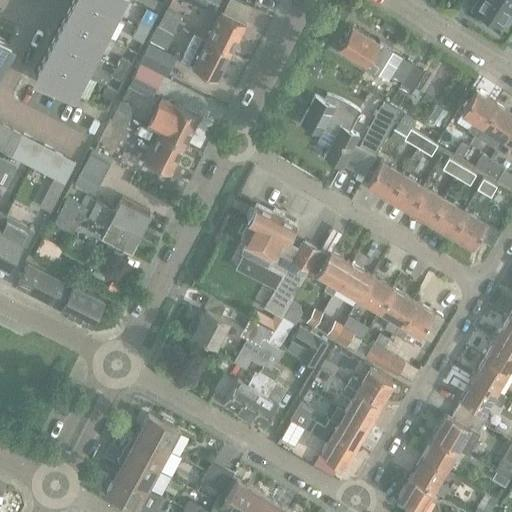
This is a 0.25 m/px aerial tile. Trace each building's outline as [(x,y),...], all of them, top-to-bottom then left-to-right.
[(116,18),(82,0),(73,0),(65,15),(106,37),(116,18)] [(82,0),(116,18),(125,0),(82,0)] [(193,0),(211,9),(215,0),(193,0)] [(511,0),(477,0),(473,8),(500,25),(511,6),(511,0)] [(166,7),(161,17),(177,25),(182,14),(166,7)] [(221,11),(206,39),(230,51),(245,23),(221,11)] [(65,15),(55,35),(96,56),(106,37),(65,15)] [(173,33),(177,25),(161,17),(157,25),(173,33)] [(141,19),(136,28),(147,33),(151,24),(141,19)] [(352,25),(339,47),(365,63),(363,66),(376,74),(377,73),(386,79),(390,73),(401,54),(392,49),(393,48),(379,40),(378,41),(352,25)] [(136,28),(131,36),(142,42),(147,33),(136,28)] [(181,59),(193,65),(192,67),(216,80),(230,51),(206,39),(194,33),(181,59)] [(55,35),(45,54),(86,75),(96,56),(55,35)] [(0,37),(0,60),(9,43),(0,37)] [(149,43),(140,61),(165,74),(174,56),(149,43)] [(45,54),(35,74),(76,95),(86,75),(45,54)] [(401,54),(390,73),(401,79),(412,61),(401,54)] [(121,57),(116,66),(127,71),(132,63),(121,57)] [(139,62),(131,79),(152,90),(161,73),(139,62)] [(112,75),(122,80),(127,71),(116,66),(112,75)] [(195,92),(172,80),(165,93),(188,105),(195,92)] [(106,85),(102,94),(112,100),(117,91),(106,85)] [(461,110),(462,111),(456,121),(475,134),(496,101),(475,88),(461,110)] [(324,99),(315,94),(300,123),(319,133),(324,123),(337,130),(323,156),(341,166),(358,133),(348,128),(358,109),(350,103),(340,98),(327,93),(324,99)] [(119,100),(115,109),(130,116),(134,108),(119,100)] [(511,111),(496,101),(475,134),(496,147),(511,121),(511,111)] [(174,103),(160,131),(185,144),(199,115),(174,103)] [(378,105),(357,145),(360,149),(370,155),(394,115),(378,105)] [(125,125),(130,116),(115,109),(110,118),(125,125)] [(511,121),(496,147),(505,153),(511,142),(511,121)] [(1,122),(0,124),(0,149),(1,150),(12,128),(1,122)] [(12,128),(1,150),(11,155),(22,133),(12,128)] [(404,139),(417,146),(423,136),(410,128),(404,139)] [(170,172),(185,144),(160,131),(146,160),(170,172)] [(22,133),(11,155),(22,161),(33,139),(22,133)] [(423,136),(417,146),(431,155),(435,148),(437,144),(423,136)] [(33,139),(22,161),(32,166),(43,144),(33,139)] [(453,153),(461,158),(468,147),(469,145),(461,140),(453,153)] [(43,144),(32,166),(42,171),(54,149),(43,144)] [(461,158),(474,166),(481,170),(489,157),(482,153),(480,155),(468,147),(461,158)] [(92,148),(79,173),(73,184),(93,194),(99,183),(112,158),(92,148)] [(54,149),(42,171),(54,177),(65,155),(54,149)] [(65,155),(54,177),(64,182),(75,161),(65,155)] [(442,168),(455,176),(461,165),(449,157),(442,168)] [(489,157),(481,170),(496,179),(504,166),(489,157)] [(7,160),(2,170),(11,174),(15,164),(7,160)] [(367,182),(389,195),(402,172),(381,160),(367,182)] [(461,165),(455,176),(469,184),(476,173),(461,165)] [(363,176),(357,172),(354,178),(360,182),(363,176)] [(402,172),(389,195),(409,207),(422,184),(402,172)] [(39,205),(50,210),(64,182),(54,177),(39,205)] [(490,196),(496,186),(482,177),(476,188),(490,196)] [(422,184),(409,207),(430,219),(443,196),(422,184)] [(124,221),(139,229),(150,209),(122,195),(115,209),(96,199),(85,193),(79,202),(91,208),(90,211),(93,213),(95,209),(117,221),(124,221)] [(71,232),(78,219),(88,215),(107,225),(101,235),(129,249),(139,229),(124,221),(117,221),(95,209),(93,213),(90,211),(91,208),(79,202),(67,196),(53,223),(71,232)] [(443,196),(430,219),(450,231),(463,208),(443,196)] [(243,236),(241,240),(246,243),(242,252),(264,263),(264,262),(284,272),(265,305),(281,315),(305,271),(295,265),(308,243),(302,239),(299,245),(298,247),(286,242),(295,223),(256,204),(247,223),(249,224),(248,227),(243,236)] [(463,208),(450,231),(471,243),(485,221),(463,208)] [(0,227),(0,263),(7,267),(22,239),(0,227)] [(308,243),(295,265),(305,271),(307,267),(318,249),(308,243)] [(307,267),(316,272),(329,280),(325,286),(334,291),(337,285),(351,261),(329,249),(327,253),(318,249),(307,267)] [(351,261),(337,285),(357,297),(371,273),(351,261)] [(103,302),(27,262),(15,284),(62,307),(60,309),(92,326),(103,302)] [(371,273),(357,297),(378,309),(392,285),(371,273)] [(392,285),(378,309),(390,316),(384,327),(392,332),(412,297),(392,285)] [(412,297),(392,332),(402,338),(409,327),(419,333),(433,309),(412,297)] [(221,331),(237,339),(239,335),(242,328),(226,320),(227,319),(204,307),(191,334),(214,345),(221,331)] [(313,307),(305,321),(313,326),(322,312),(313,307)] [(236,377),(222,401),(242,412),(272,364),(281,348),(278,347),(292,322),(281,315),(267,339),(266,339),(261,336),(257,345),(245,338),(233,359),(245,366),(250,357),(262,363),(257,372),(254,370),(246,383),(236,377)] [(511,316),(508,315),(496,335),(511,344),(511,316)] [(242,328),(239,335),(245,338),(257,345),(261,336),(266,339),(271,329),(248,317),(242,328)] [(326,333),(334,337),(342,323),(334,319),(326,333)] [(334,337),(335,338),(346,344),(354,331),(344,324),(342,323),(334,337)] [(300,360),(314,368),(328,345),(298,327),(291,338),(307,348),(300,360)] [(511,344),(496,335),(484,355),(507,368),(511,359),(511,344)] [(372,342),(364,354),(375,361),(382,348),(372,342)] [(375,361),(396,374),(404,361),(382,348),(375,361)] [(484,355),(472,376),(494,389),(507,368),(484,355)] [(319,367),(333,375),(337,367),(323,360),(319,367)] [(272,364),(242,412),(263,424),(277,400),(285,385),(277,380),(273,378),(279,368),(272,364)] [(328,382),(333,375),(319,367),(314,375),(328,382)] [(347,383),(379,402),(391,381),(368,367),(361,380),(352,375),(347,383)] [(461,398),(456,406),(482,422),(487,413),(482,410),(489,399),(500,406),(505,397),(494,390),(494,389),(472,376),(460,397),(461,398)] [(351,397),(344,409),(367,422),(379,402),(347,383),(342,392),(351,397)] [(299,400),(295,408),(309,416),(313,408),(299,400)] [(447,412),(434,433),(467,452),(479,432),(477,431),(482,422),(456,406),(451,415),(447,412)] [(304,427),(326,440),(320,450),(343,464),(355,443),(324,425),(309,416),(295,408),(289,418),(304,427)] [(324,425),(355,443),(367,422),(344,409),(336,422),(328,417),(324,425)] [(148,412),(137,432),(170,450),(180,430),(172,425),(173,422),(163,416),(161,419),(148,412)] [(289,418),(278,436),(294,445),(304,427),(289,418)] [(124,449),(159,469),(170,450),(137,432),(134,438),(131,436),(124,449)] [(434,433),(422,455),(445,468),(457,448),(466,454),(467,452),(434,433)] [(120,464),(116,470),(149,488),(159,469),(124,449),(117,462),(120,464)] [(511,458),(504,454),(495,469),(496,469),(508,476),(511,470),(511,458)] [(422,455),(410,474),(443,494),(448,486),(438,480),(445,468),(422,455)] [(201,479),(211,485),(223,464),(213,458),(201,479)] [(223,464),(211,485),(222,491),(234,470),(223,464)] [(491,479),(503,486),(508,476),(496,469),(491,479)] [(139,507),(149,488),(116,470),(106,490),(119,497),(117,500),(128,506),(130,503),(139,507)] [(421,508),(432,489),(443,495),(443,494),(410,474),(398,495),(421,508)] [(237,477),(220,506),(218,504),(213,511),(241,511),(256,488),(246,482),(245,482),(237,477)] [(256,488),(241,511),(264,511),(273,499),(265,494),(265,493),(256,488)] [(475,504),(471,511),(472,511),(487,511),(488,511),(495,498),(485,492),(477,505),(475,504)] [(181,511),(195,511),(200,504),(189,498),(181,511)] [(273,499),(264,511),(288,511),(291,508),(281,502),(281,503),(273,499)]
